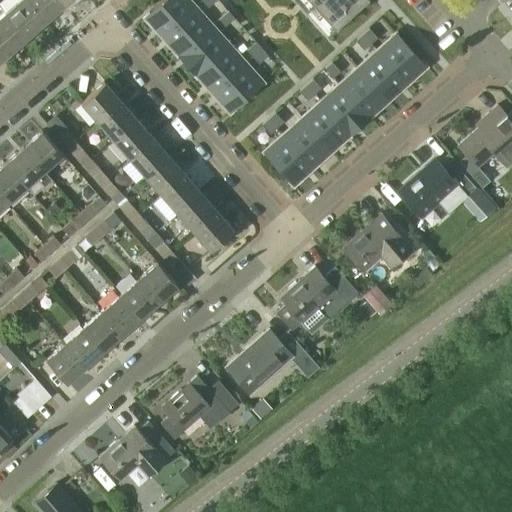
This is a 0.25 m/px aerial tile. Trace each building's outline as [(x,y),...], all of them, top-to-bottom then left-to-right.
[(45,19),(27,0),(16,0),(4,10),(27,36),(45,19)] [(59,0),(27,0),(45,19),(62,4),(59,0)] [(162,0),(153,8),(144,17),(161,37),(195,6),(189,0),(162,0)] [(312,0),(333,23),(358,0),(312,0)] [(195,6),(161,37),(178,55),(211,25),(195,6)] [(4,10),(0,14),(0,41),(9,52),(27,36),(4,10)] [(228,11),(218,19),(225,26),(234,18),(228,11)] [(178,55),(177,55),(195,75),(195,74),(229,44),(211,25),(178,55)] [(369,28),(362,34),(370,43),(377,37),(369,28)] [(396,32),(376,50),(406,84),(426,66),(396,32)] [(362,34),(355,40),(363,50),(370,43),(362,34)] [(0,59),(9,52),(0,41),(0,59)] [(255,41),(246,50),(252,57),(261,48),(255,41)] [(229,44),(195,74),(212,93),(246,63),(229,44)] [(261,48),(252,57),(258,63),(268,55),(261,48)] [(376,50),(357,67),(387,100),(406,84),(376,50)] [(331,62),(324,68),(333,77),(340,71),(331,62)] [(246,63),(212,93),(215,97),(221,103),(229,112),(251,93),(257,88),(263,82),(246,63)] [(357,67),(339,83),(369,117),(387,100),(357,67)] [(312,78),(306,85),(314,94),(321,88),(312,78)] [(80,101),(97,120),(120,99),(104,80),(80,101)] [(339,83),(319,101),(349,135),(350,135),(369,117),(339,83)] [(306,85),(299,91),(307,100),(314,94),(306,85)] [(137,118),(120,99),(97,120),(113,138),(137,118)] [(319,101),(301,117),(331,151),(349,135),(319,101)] [(506,166),(511,160),(511,120),(498,104),(482,117),(485,121),(458,144),(467,154),(459,160),(481,187),(489,180),(476,166),(494,151),(506,166)] [(275,112),(268,118),(276,128),(283,121),(275,112)] [(301,117),(282,134),(312,168),(331,151),(301,117)] [(48,127),(58,138),(67,129),(58,118),(48,127)] [(153,136),(137,118),(113,138),(129,157),(153,136)] [(268,118),(261,124),(270,134),(276,128),(268,118)] [(43,169),(62,152),(41,129),(23,146),(43,169)] [(58,138),(66,147),(75,139),(67,130),(58,138)] [(282,134),(263,151),(293,185),(312,168),(282,134)] [(169,154),(153,136),(129,157),(145,175),(169,154)] [(91,158),(75,139),(66,147),(82,165),(91,158)] [(25,185),(43,169),(23,146),(4,162),(25,185)] [(185,173),(169,154),(145,175),(161,194),(185,173)] [(82,165),(98,184),(107,176),(91,158),(82,165)] [(438,200),(443,206),(449,212),(468,195),(435,159),(399,190),(421,215),(426,222),(435,214),(430,208),(438,200)] [(0,193),(7,201),(25,185),(4,162),(0,165),(0,193)] [(201,191),(185,173),(161,194),(177,212),(201,191)] [(123,194),(107,176),(98,184),(114,202),(123,194)] [(217,210),(201,191),(177,212),(194,230),(217,210)] [(98,194),(80,210),(88,219),(106,203),(98,194)] [(114,202),(131,220),(139,213),(123,194),(114,202)] [(88,219),(80,210),(62,227),(69,236),(88,219)] [(234,228),(217,210),(194,230),(210,249),(234,228)] [(94,228),(101,237),(120,220),(113,211),(94,228)] [(155,231),(139,213),(131,220),(147,239),(155,231)] [(363,272),(381,256),(391,268),(410,251),(378,215),(342,246),(355,262),(363,272)] [(92,245),(101,237),(94,228),(84,236),(92,245)] [(154,248),(163,257),(172,250),(155,231),(147,239),(154,248)] [(52,235),(44,243),(51,251),(60,243),(52,235)] [(44,243),(33,252),(41,261),(51,251),(44,243)] [(65,269),(84,253),(75,243),(57,260),(65,269)] [(181,260),(172,250),(163,257),(187,286),(196,278),(180,260),(181,260)] [(56,278),(65,269),(57,260),(47,268),(56,278)] [(156,261),(137,277),(158,301),(176,284),(156,261)] [(335,265),(324,275),(315,265),(278,297),(284,303),(275,312),(292,329),(300,322),(300,321),(318,306),(328,318),(347,301),(346,301),(358,291),(335,265)] [(16,268),(7,275),(15,284),(23,276),(16,268)] [(7,275),(0,281),(0,289),(4,294),(15,284),(7,275)] [(28,301),(46,284),(38,276),(21,292),(28,301)] [(137,277),(119,293),(140,317),(158,301),(137,277)] [(19,310),(28,301),(21,292),(11,301),(19,310)] [(140,317),(119,293),(101,309),(121,333),(140,317)] [(101,309),(83,325),(103,349),(121,333),(101,309)] [(83,325),(64,341),(85,365),(103,349),(83,325)] [(250,392),(292,355),(269,329),(227,367),(250,392)] [(85,365),(64,341),(46,358),(66,381),(85,365)] [(0,353),(12,367),(20,361),(4,343),(0,346),(0,353)] [(229,411),(208,387),(196,374),(160,406),(168,415),(160,423),(174,438),(199,416),(209,428),(229,411)] [(26,386),(42,404),(51,396),(35,378),(26,386)] [(42,404),(26,386),(17,394),(19,396),(4,410),(8,416),(18,407),(27,417),(42,404)] [(0,460),(15,446),(8,439),(11,436),(0,424),(0,460)] [(164,459),(174,450),(166,442),(156,450),(134,424),(98,456),(119,481),(136,466),(146,477),(166,461),(164,459)] [(81,511),(56,482),(32,503),(40,511),(81,511)]
